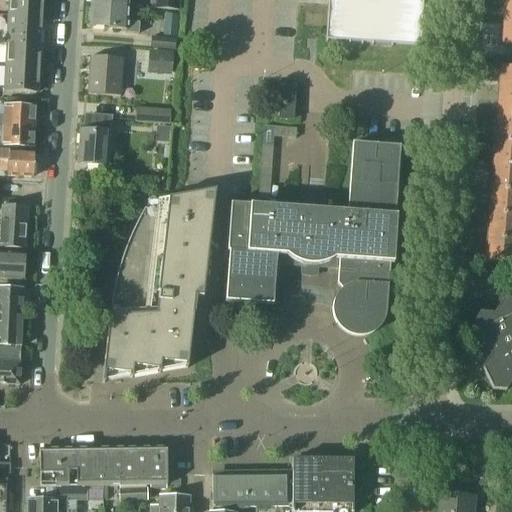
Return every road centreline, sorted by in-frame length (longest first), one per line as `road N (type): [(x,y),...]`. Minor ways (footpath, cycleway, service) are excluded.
road 1 (residential): [(199,424),(227,70),(307,74),(320,104),(459,113)]
road 2 (residential): [(37,425),(67,0)]
road 3 (residential): [(459,113),(437,412)]
road 4 (tertiary): [(199,424),(408,425)]
road 5 (tertiary): [(37,425),(199,424)]
